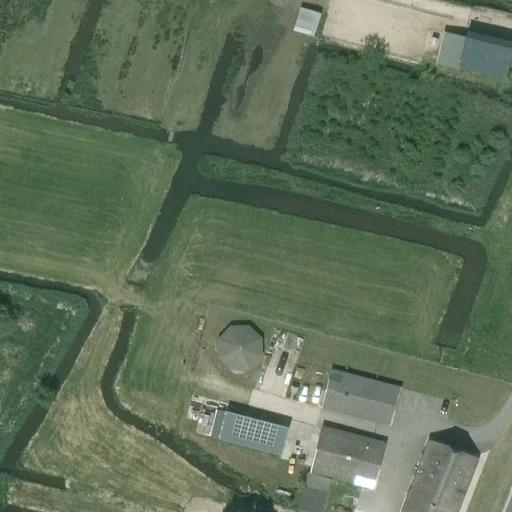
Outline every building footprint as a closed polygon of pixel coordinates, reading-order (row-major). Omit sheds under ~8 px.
[(311,36),(318,13),(300,8),(293,31),(311,36)] [(511,51),(445,35),(438,64),(506,79),(511,51)] [(256,339),(245,328),(229,327),(218,338),(217,354),(228,366),(244,366),(256,355),(256,339)] [(321,407),(403,428),(412,391),(330,370),(321,407)] [(224,412),(218,440),(280,455),(287,428),(224,412)] [(375,488),(386,444),(322,428),(311,472),(375,488)] [(456,511),(477,458),(430,440),(415,481),(414,481),(414,482),(402,511),(456,511)] [(304,487),(326,494),(330,480),(308,473),(304,487)]
